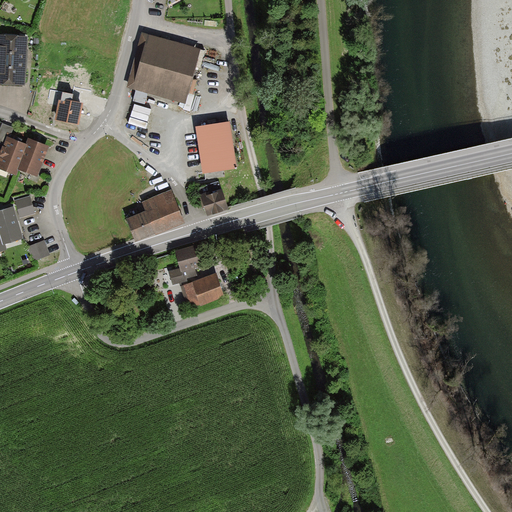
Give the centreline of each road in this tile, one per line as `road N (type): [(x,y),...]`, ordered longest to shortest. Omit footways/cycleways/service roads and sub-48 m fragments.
road 1 (residential): [(324,511),(318,459),(274,305),(261,300),(146,339),(114,340),(99,329),(75,272)]
road 2 (track): [(333,181),(380,318),(483,511)]
road 3 (track): [(274,305),(269,228),(236,94),(228,0)]
road 4 (tertiary): [(358,188),(75,272)]
road 5 (track): [(320,0),(333,181)]
road 6 (residential): [(80,145),(113,106),(136,0)]
road 7 (tertiary): [(358,188),(511,153)]
road 8 (residential): [(75,272),(53,193),(80,145)]
